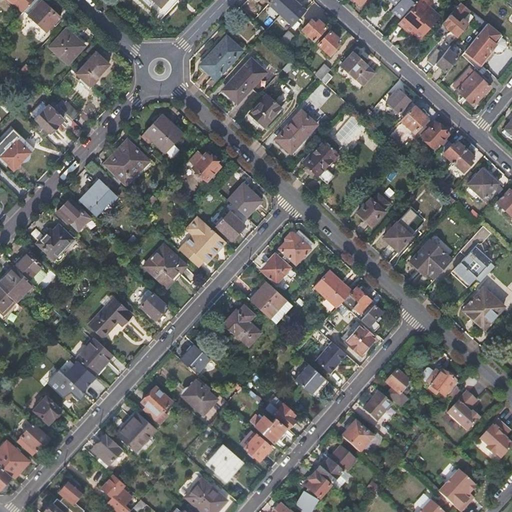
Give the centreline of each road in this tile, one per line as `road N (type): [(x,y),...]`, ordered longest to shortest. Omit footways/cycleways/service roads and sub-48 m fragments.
road 1 (residential): [(12,511),(298,196)]
road 2 (residential): [(420,309),(245,511)]
road 3 (residential): [(146,83),(0,237)]
road 4 (residential): [(475,132),(327,0)]
road 5 (residential): [(174,83),(298,196)]
road 6 (residential): [(298,196),(420,309)]
road 7 (residential): [(420,309),(511,393)]
